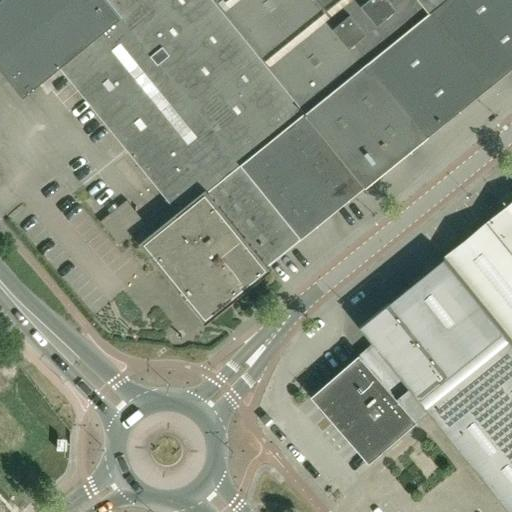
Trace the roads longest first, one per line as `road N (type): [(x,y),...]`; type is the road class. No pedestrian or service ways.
road 1 (unclassified): [(204,416),(291,314),(511,139)]
road 2 (primary): [(129,415),(0,284)]
